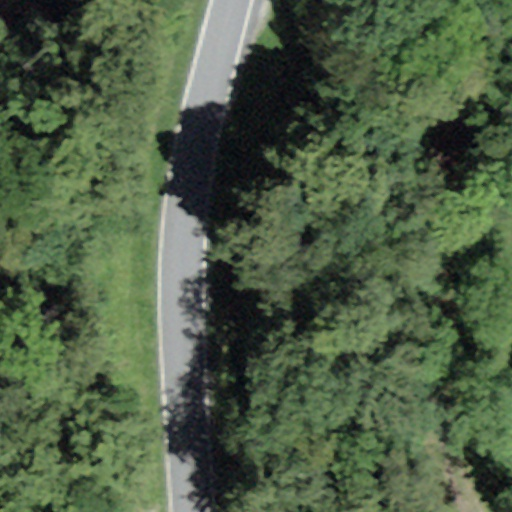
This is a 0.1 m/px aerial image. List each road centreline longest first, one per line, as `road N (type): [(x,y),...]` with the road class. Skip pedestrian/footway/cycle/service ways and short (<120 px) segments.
road 1 (tertiary): [(192,511),(180,320),(185,232),(231,0)]
road 2 (track): [(486,511),(471,467),(461,382),(465,0)]
